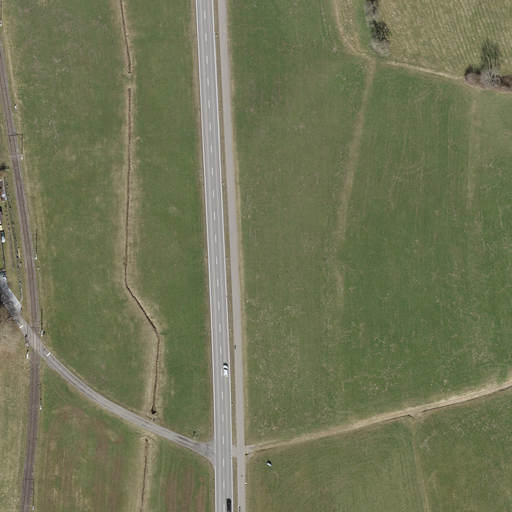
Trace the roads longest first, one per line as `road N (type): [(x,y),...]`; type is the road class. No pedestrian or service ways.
road 1 (secondary): [(223,451),(204,0)]
road 2 (residential): [(223,451),(195,446),(85,390),(35,343),(0,294)]
road 3 (track): [(488,394),(223,451)]
